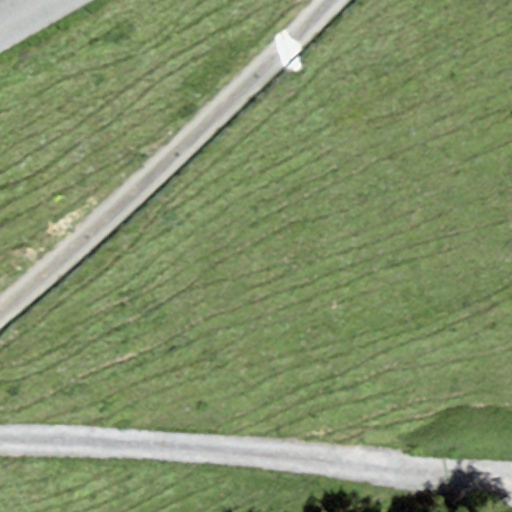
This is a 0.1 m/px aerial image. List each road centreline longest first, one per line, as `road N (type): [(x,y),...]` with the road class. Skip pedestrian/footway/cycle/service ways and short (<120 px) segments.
road 1 (unclassified): [(0,439),(342,465),(511,498)]
road 2 (unclassified): [(330,0),(0,315)]
